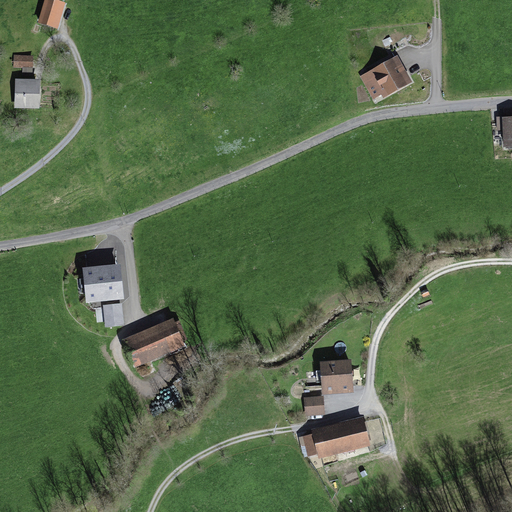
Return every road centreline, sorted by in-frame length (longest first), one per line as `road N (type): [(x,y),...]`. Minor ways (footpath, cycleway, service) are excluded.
road 1 (unclassified): [(0,245),(137,216),(365,119),(511,103)]
road 2 (track): [(511,261),(434,274),(378,332),(362,404),(340,418),(216,448),(172,476),(150,511)]
road 3 (track): [(63,30),(87,84),(86,111),(57,150),(0,191)]
